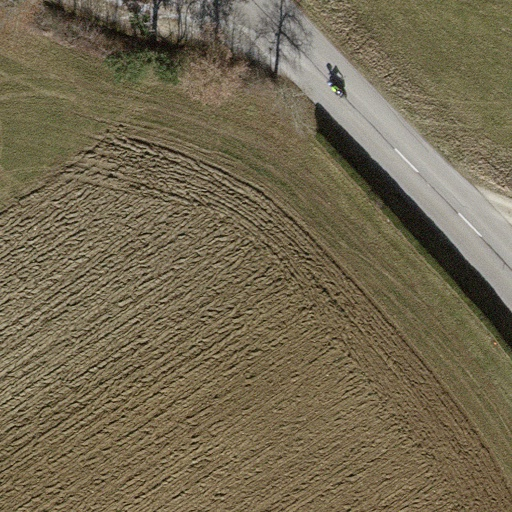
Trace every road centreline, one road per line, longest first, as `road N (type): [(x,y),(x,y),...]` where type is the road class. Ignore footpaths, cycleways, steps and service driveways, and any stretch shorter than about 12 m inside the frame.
road 1 (unclassified): [(276,0),(511,265)]
road 2 (track): [(104,0),(332,57)]
